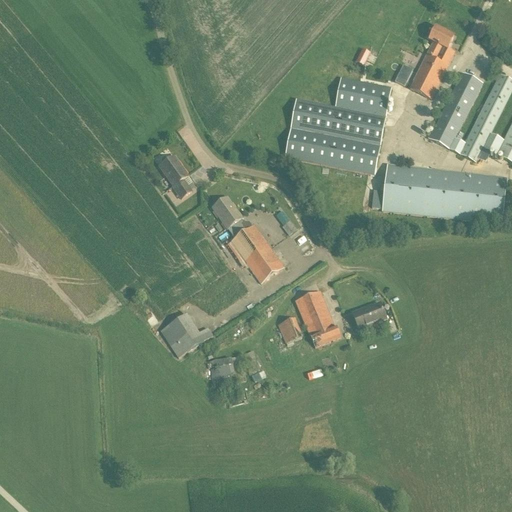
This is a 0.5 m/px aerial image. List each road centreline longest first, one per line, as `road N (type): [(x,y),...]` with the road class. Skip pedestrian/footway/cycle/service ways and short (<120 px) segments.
road 1 (unclassified): [(148,0),(190,127),(211,161),(288,186),(335,267)]
road 2 (track): [(335,267),(384,248),(511,234)]
